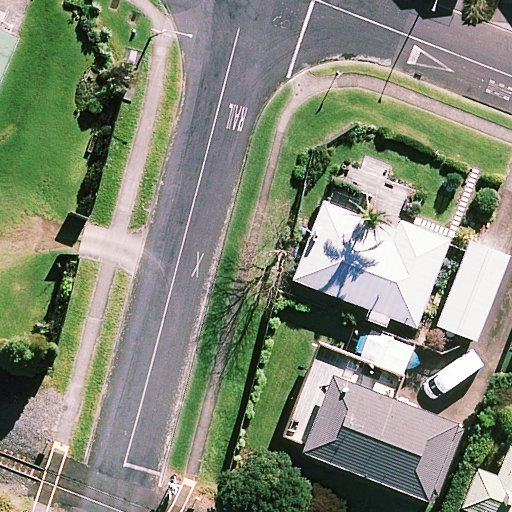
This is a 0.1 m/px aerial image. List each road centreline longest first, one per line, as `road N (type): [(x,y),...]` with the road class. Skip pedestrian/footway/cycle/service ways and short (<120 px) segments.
road 1 (residential): [(112,511),(246,0)]
road 2 (residential): [(316,0),(511,75)]
